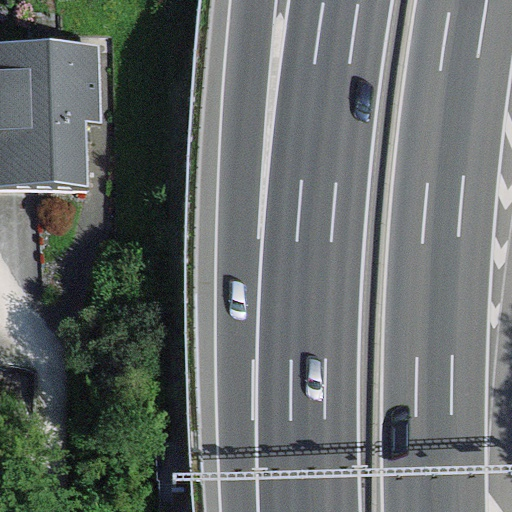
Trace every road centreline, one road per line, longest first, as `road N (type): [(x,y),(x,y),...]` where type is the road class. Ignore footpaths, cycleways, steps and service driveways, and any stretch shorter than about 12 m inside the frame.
road 1 (motorway): [(436,511),(435,287),(471,0)]
road 2 (motorway): [(341,0),(307,258)]
road 3 (motorway): [(279,0),(284,102),(307,258)]
road 4 (motorway): [(307,258),(303,511)]
